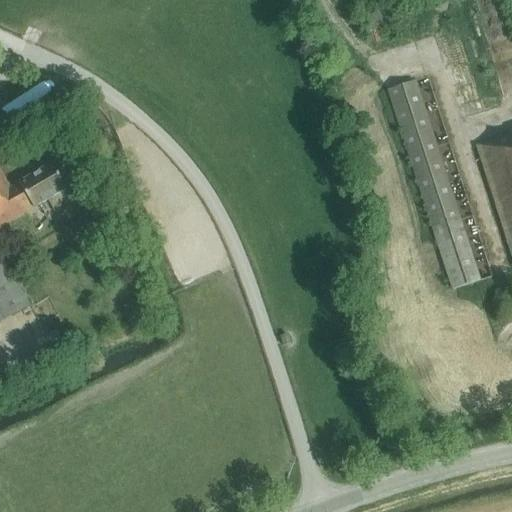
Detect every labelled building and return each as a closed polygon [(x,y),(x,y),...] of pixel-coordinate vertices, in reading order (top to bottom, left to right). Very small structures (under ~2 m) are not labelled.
[(390,6),(364,14),(374,46),(400,38),(390,6)] [(453,290),(480,281),(416,81),(388,90),(453,290)] [(34,93),(0,112),(10,131),(44,111),(34,93)] [(511,255),(511,135),(477,147),(511,255)] [(0,323),(30,306),(0,253),(0,228),(68,189),(53,165),(11,189),(0,170),(0,323)] [(284,346),(291,344),(288,335),(281,337),(284,346)]
